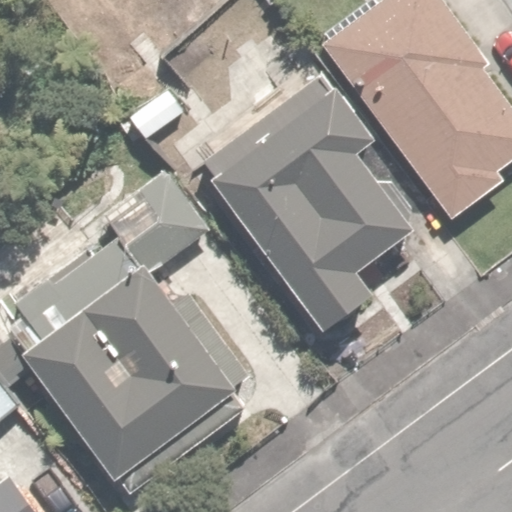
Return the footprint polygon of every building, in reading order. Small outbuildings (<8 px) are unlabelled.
[(360,0),(319,30),(446,206),(501,166),(496,160),(511,148),(511,95),(443,0),(360,0)] [(322,58),(199,150),(325,317),(381,275),(366,255),(410,222),(358,153),(381,136),(322,58)] [(173,74),(128,107),(149,136),(194,102),(173,74)] [(84,228),(53,190),(0,233),(0,339),(8,333),(142,497),(294,372),(186,240),(212,220),(165,162),(84,228)] [(0,371),(0,402),(15,391),(0,371)] [(0,472),(0,511),(41,511),(9,466),(0,472)]
